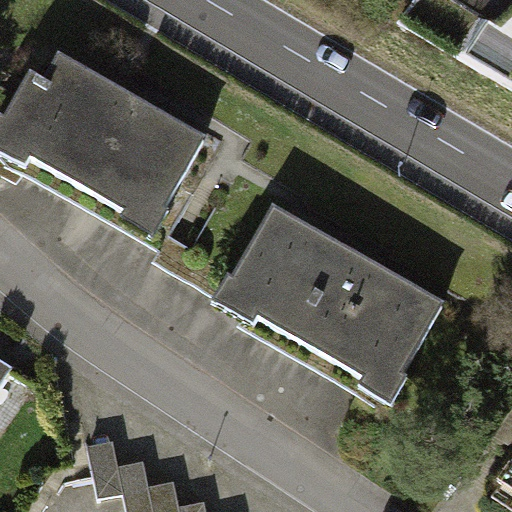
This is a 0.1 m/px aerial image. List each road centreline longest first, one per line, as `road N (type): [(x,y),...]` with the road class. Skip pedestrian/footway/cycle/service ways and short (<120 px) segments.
road 1 (residential): [(392,511),(70,292),(0,234)]
road 2 (secondary): [(210,0),(511,178)]
